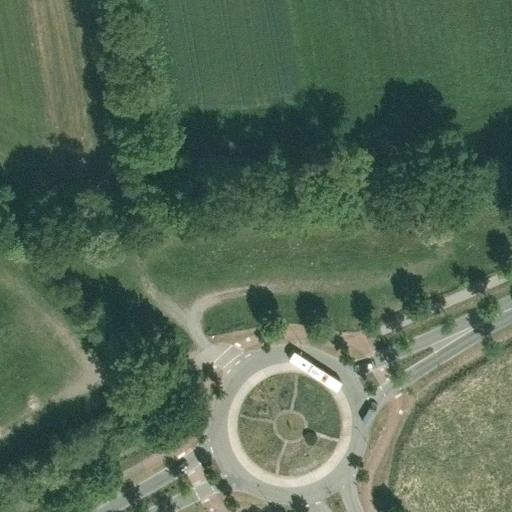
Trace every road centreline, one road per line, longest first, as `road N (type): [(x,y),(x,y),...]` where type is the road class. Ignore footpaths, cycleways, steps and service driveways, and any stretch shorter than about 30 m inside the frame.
road 1 (track): [(244,372),(229,357),(192,358),(129,440),(6,511)]
road 2 (tertiary): [(354,391),(313,358),(264,360),(231,386),(222,406),(225,459)]
road 3 (tertiary): [(354,391),(386,365),(511,309)]
